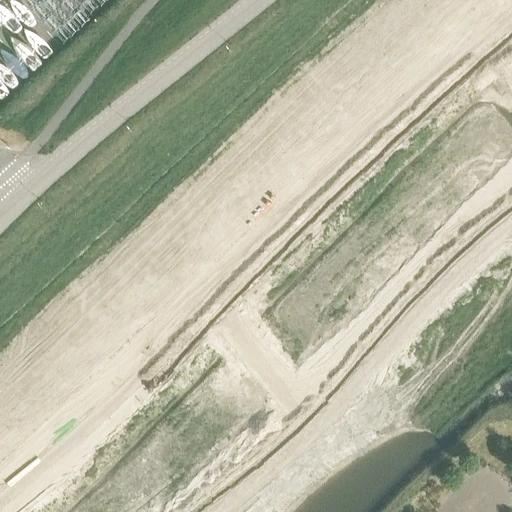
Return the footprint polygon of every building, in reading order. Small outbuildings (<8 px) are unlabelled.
[(394,0),(391,0),(387,4),(395,13),(401,7),(394,0)] [(379,6),(361,23),(391,54),(408,38),(379,6)] [(361,23),(344,39),(374,71),(391,54),(361,23)] [(342,47),(336,53),(344,62),(350,56),(342,47)] [(329,76),(311,93),(340,125),(359,107),(329,76)] [(280,109),(274,115),(282,124),(289,118),(280,109)] [(266,117),(249,133),(279,165),(296,148),(266,117)] [(249,133),(232,149),(261,181),(279,165),(249,133)] [(511,159),(497,140),(478,155),(504,189),(511,183),(511,159)] [(469,154),(463,159),(470,169),(477,164),(469,154)] [(229,157),(223,163),(232,172),(238,166),(229,157)] [(440,168),(433,173),(441,182),(448,177),(440,168)] [(215,181),(210,186),(218,195),(224,190),(215,181)] [(433,182),(414,198),(443,230),(461,214),(433,182)] [(202,188),(184,205),(214,236),(231,220),(202,188)] [(184,205),(167,221),(196,253),(214,236),(184,205)] [(396,217),(391,223),(399,231),(405,225),(396,217)] [(164,229),(158,235),(167,244),(173,238),(164,229)] [(391,232),(374,249),(406,279),(423,261),(391,232)] [(511,240),(503,248),(511,258),(511,240)] [(374,249),(358,266),(390,296),(406,279),(374,249)] [(140,260),(134,265),(143,274),(149,268),(140,260)] [(126,267),(109,284),(139,315),(155,299),(126,267)] [(350,267),(344,273),(353,281),(359,275),(350,267)] [(511,285),(507,280),(498,289),(504,295),(511,287),(511,285)] [(478,281),(460,299),(491,329),(509,312),(478,281)] [(109,284),(92,300),(121,332),(139,315),(109,284)] [(326,285),(321,292),(330,300),(336,293),(326,285)] [(313,294),(298,312),(330,341),(346,323),(313,294)] [(460,299),(443,317),(473,347),(491,329),(460,299)] [(89,308),(83,314),(91,322),(97,317),(89,308)] [(298,312),(282,331),(315,359),(330,341),(298,312)] [(73,329),(67,335),(76,344),(82,338),(73,329)] [(60,337),(42,353),(72,385),(89,369),(60,337)] [(451,337),(442,346),(448,352),(457,343),(451,337)] [(280,339),(275,345),(284,353),(290,346),(280,339)] [(433,346),(425,355),(432,361),(440,351),(433,346)] [(404,349),(388,368),(421,395),(437,377),(404,349)] [(42,353),(24,370),(54,402),(72,385),(42,353)] [(22,378),(16,383),(24,392),(30,386),(22,378)] [(242,388),(236,393),(243,403),(250,397),(242,388)] [(0,392),(0,404),(3,407),(9,401),(0,392)] [(235,402),(216,418),(244,451),(263,435),(235,402)] [(0,414),(0,446),(16,432),(0,414)] [(191,421),(185,426),(192,436),(199,431),(191,421)] [(177,427),(158,442),(184,476),(203,462),(177,427)] [(158,442),(139,457),(165,491),(184,476),(158,442)] [(136,464),(129,469),(136,479),(143,474),(136,464)] [(117,489),(110,495),(119,504),(125,498),(117,489)] [(118,511),(110,503),(100,511),(118,511)]
